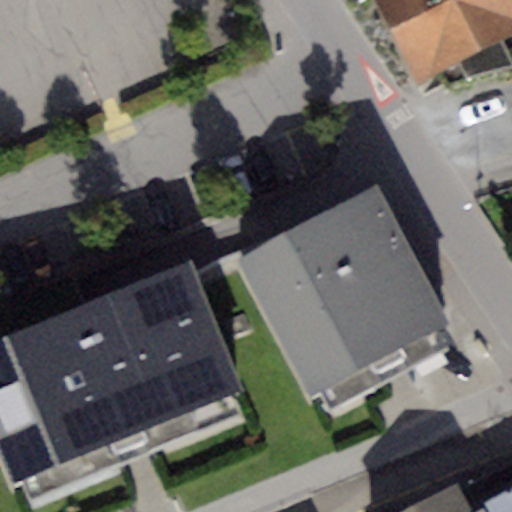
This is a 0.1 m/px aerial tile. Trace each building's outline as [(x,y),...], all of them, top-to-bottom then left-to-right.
[(511,0),(373,0),(416,82),(458,60),(465,79),(511,66),(511,61),(501,39),(511,33),(511,0)] [(448,322),(375,187),(237,261),(310,396),(448,322)] [(245,389),(191,260),(0,339),(0,454),(13,485),(128,437),(245,389)] [(458,482),(400,511),(474,511),(472,505),(458,482)] [(510,511),(511,483),(472,505),(474,511),(510,511)]
